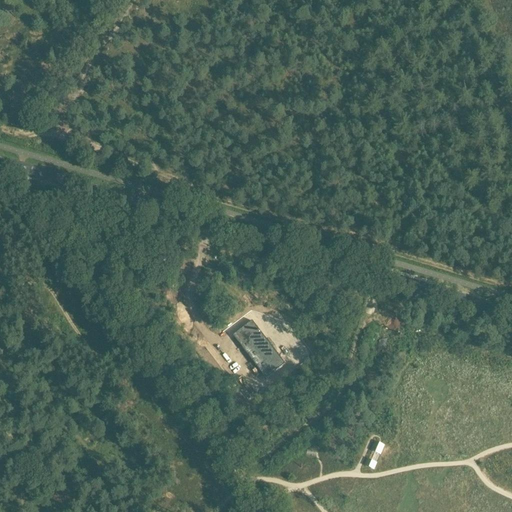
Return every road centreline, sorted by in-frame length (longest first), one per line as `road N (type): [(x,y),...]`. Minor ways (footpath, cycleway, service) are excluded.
road 1 (track): [(511,289),(0,121)]
road 2 (primary): [(511,314),(0,162)]
road 3 (track): [(263,508),(26,195),(19,167)]
road 4 (track): [(511,338),(371,298),(337,402),(240,475)]
road 5 (track): [(31,130),(129,0)]
